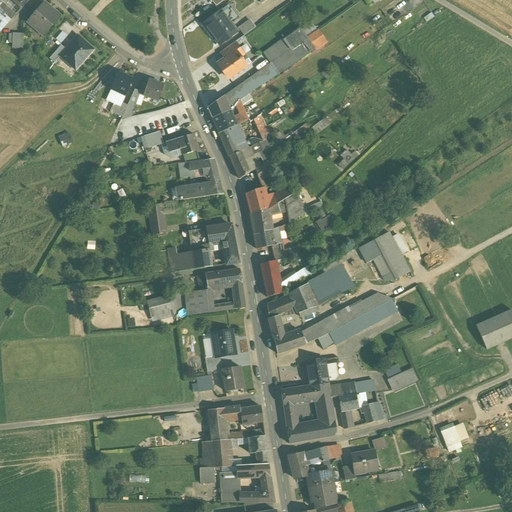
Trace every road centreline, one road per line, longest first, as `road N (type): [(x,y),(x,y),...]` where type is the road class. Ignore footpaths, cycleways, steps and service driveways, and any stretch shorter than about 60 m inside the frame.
road 1 (secondary): [(289,511),(242,222),(181,63)]
road 2 (track): [(270,395),(0,429)]
road 3 (track): [(281,453),(418,416),(511,375)]
road 4 (track): [(123,51),(0,174)]
road 5 (track): [(391,0),(262,89)]
road 6 (track): [(392,224),(511,150)]
road 7 (residential): [(181,63),(145,63),(63,0)]
road 8 (track): [(511,230),(392,293)]
